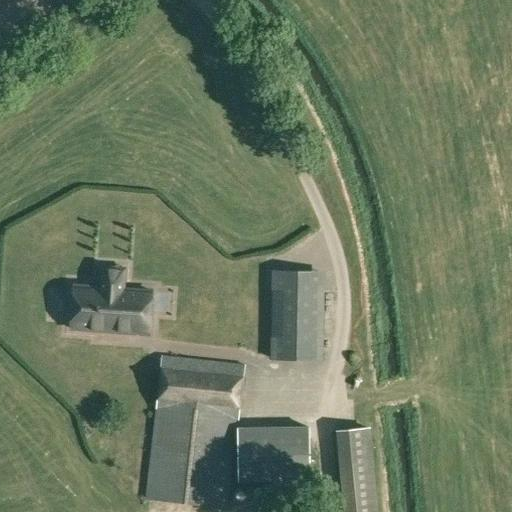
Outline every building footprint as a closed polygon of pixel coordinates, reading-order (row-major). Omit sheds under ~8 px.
[(220,238),(230,259),(240,255),(230,233),(220,238)] [(183,260),(177,268),(193,281),(199,272),(183,260)] [(73,282),(70,327),(150,333),(153,288),(125,286),(126,266),(100,264),(99,283),(73,282)] [(323,269),(272,269),(271,358),(322,359),(323,269)] [(111,348),(113,381),(149,379),(147,346),(111,348)] [(162,356),(146,498),(225,507),(235,419),(238,419),(244,365),(162,356)] [(102,423),(128,420),(124,395),(99,398),(102,423)] [(310,480),(309,426),(237,427),(238,481),(310,480)] [(346,511),(374,511),(367,431),(339,433),(346,511)]
